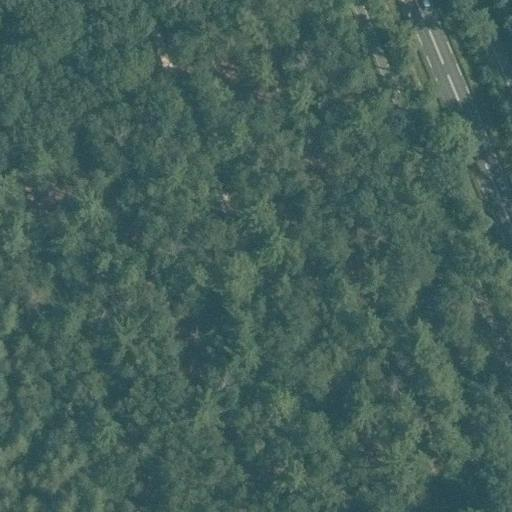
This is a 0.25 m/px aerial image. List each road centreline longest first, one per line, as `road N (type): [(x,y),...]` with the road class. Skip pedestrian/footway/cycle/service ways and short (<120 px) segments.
road 1 (unknown): [(143,0),(355,511)]
road 2 (secondary): [(511,234),(414,0)]
